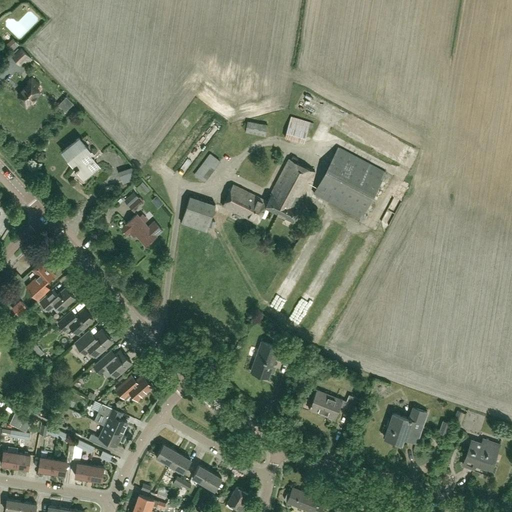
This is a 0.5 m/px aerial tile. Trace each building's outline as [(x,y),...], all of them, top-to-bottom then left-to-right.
[(28,55),(21,47),(12,56),(19,64),(28,55)] [(21,101),(26,106),(39,92),(35,88),(38,84),(31,77),(27,81),(29,83),(18,94),(23,98),(21,101)] [(64,110),(71,103),(63,95),(56,103),(64,110)] [(291,115),(284,137),(304,142),(308,127),(312,128),(313,123),(310,121),(291,115)] [(245,131),(265,135),(267,126),(267,124),(247,120),(245,131)] [(233,134),(219,138),(224,155),(238,151),(233,134)] [(91,152),(85,144),(79,137),(69,144),(62,150),(77,168),(85,176),(98,165),(89,154),(91,152)] [(360,218),(385,172),(338,146),(313,193),(360,218)] [(191,172),(201,180),(217,159),(207,151),(191,172)] [(272,193),(268,201),(232,183),(222,205),(257,222),(265,206),(292,220),(298,209),(295,207),(315,171),(289,157),(270,192),(272,193)] [(136,179),(132,166),(118,171),(122,181),(123,183),(136,179)] [(206,230),(215,204),(190,195),(181,222),(206,230)] [(138,197),(129,205),(134,210),(143,202),(138,197)] [(381,214),(386,216),(390,210),(384,207),(381,214)] [(154,220),(148,226),(137,213),(125,223),(121,227),(126,234),(129,232),(133,236),(135,234),(145,245),(156,235),(162,230),(154,220)] [(45,283),(54,275),(47,266),(46,267),(41,262),(33,269),(40,277),(28,288),(38,299),(50,289),(45,283)] [(55,303),(61,310),(75,297),(65,287),(54,297),(49,292),(39,301),(47,310),(55,303)] [(27,308),(20,300),(11,308),(18,316),(27,308)] [(77,332),(93,318),(84,308),(72,318),(68,313),(58,322),(65,330),(70,325),(77,332)] [(75,342),(85,353),(90,349),(95,355),(112,340),(102,328),(90,338),(85,332),(75,342)] [(268,377),(278,346),(261,340),(251,371),(268,377)] [(290,359),(294,348),(283,344),(279,355),(290,359)] [(116,375),(131,362),(120,349),(111,357),(107,352),(93,365),(99,371),(107,364),(116,375)] [(137,399),(152,385),(142,374),(131,384),(126,378),(115,387),(121,393),(127,388),(137,399)] [(346,400),(316,388),(308,408),(334,418),(339,405),(356,412),(361,399),(349,394),(346,400)] [(128,421),(121,418),(123,412),(113,407),(102,402),(98,410),(106,414),(101,423),(105,424),(122,433),(128,421)] [(409,418),(392,412),(390,420),(388,419),(385,427),(387,428),(384,437),(401,443),(403,435),(416,439),(416,441),(426,411),(413,407),(409,418)] [(20,410),(16,408),(9,423),(18,427),(25,413),(20,410)] [(477,420),(470,417),(471,415),(459,409),(454,420),(475,429),(476,425),(475,425),(477,420)] [(39,433),(46,434),(48,424),(41,423),(39,433)] [(116,445),(122,433),(105,424),(99,436),(91,432),(88,438),(103,445),(105,439),(116,445)] [(56,436),(59,429),(50,425),(47,432),(56,436)] [(19,437),(20,430),(11,429),(2,427),(1,432),(10,433),(10,436),(19,437)] [(67,433),(59,429),(56,436),(64,440),(65,439),(66,436),(69,437),(70,435),(67,433)] [(30,432),(20,430),(19,437),(28,439),(30,432)] [(69,458),(72,458),(80,460),(82,448),(92,452),(94,446),(95,446),(77,438),(74,444),(75,445),(73,454),(69,454),(69,458)] [(483,438),(481,442),(471,438),(462,463),(473,467),(475,462),(491,468),(499,444),(483,438)] [(170,463),(177,451),(163,443),(156,455),(170,463)] [(14,465),(17,452),(3,449),(1,463),(14,465)] [(102,450),(99,456),(109,461),(112,454),(102,450)] [(191,459),(177,451),(170,463),(184,471),(191,459)] [(30,454),(17,452),(14,465),(28,467),(30,454)] [(51,471),(54,458),(40,455),(38,469),(51,471)] [(67,460),(54,458),(51,471),(65,473),(67,460)] [(88,477),(90,464),(77,461),(74,475),(88,477)] [(104,466),(96,465),(90,464),(88,477),(102,479),(104,466)] [(203,483),(210,471),(199,464),(192,476),(203,483)] [(222,477),(210,471),(203,483),(214,489),(222,477)] [(181,484),(184,479),(177,475),(174,480),(174,481),(181,484)] [(151,485),(144,482),(143,482),(143,481),(137,479),(135,486),(149,491),(149,490),(151,485)] [(192,484),(184,479),(181,484),(182,485),(178,490),(179,490),(182,492),(186,487),(188,489),(192,484)] [(227,501),(234,506),(231,511),(232,511),(239,511),(241,510),(243,505),(241,504),(248,493),(236,486),(227,501)] [(293,487),(290,493),(289,493),(287,493),(285,498),(286,500),(287,501),(312,511),(311,511),(320,511),(324,504),(317,501),(318,497),(293,487)] [(213,506),(218,496),(213,493),(207,503),(213,506)] [(158,500),(154,499),(139,494),(135,504),(150,509),(152,504),(156,505),(164,507),(165,502),(158,500)] [(16,511),(19,511),(21,501),(6,498),(4,510),(16,511)] [(35,511),(37,503),(21,501),(19,511),(35,511)] [(202,511),(203,511),(205,511),(206,511),(209,507),(206,505),(206,504),(201,501),(197,509),(202,511)]
